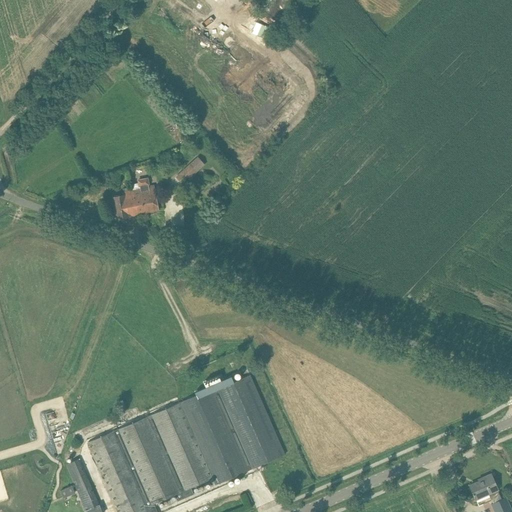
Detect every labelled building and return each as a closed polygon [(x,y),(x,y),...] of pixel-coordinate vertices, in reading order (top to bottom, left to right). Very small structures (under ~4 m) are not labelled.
[(247,3),(244,0),(242,2),(244,4),(241,7),(249,16),(256,10),(249,1),(247,3)] [(192,163),(176,177),(184,185),(199,171),(192,163)] [(148,177),(137,180),(138,187),(140,187),(140,189),(133,190),(137,213),(158,209),(153,186),(149,187),(148,185),(149,185),(148,177)] [(130,215),(137,213),(133,190),(130,191),(129,188),(122,189),(124,195),(113,197),(117,219),(131,216),(130,215)] [(215,485),(285,454),(250,375),(197,398),(196,395),(88,442),(118,511),(153,511),(157,511),(154,504),(175,495),(177,501),(194,494),(191,488),(213,478),(215,485)] [(99,505),(84,472),(79,460),(66,465),(87,510),(99,505)] [(473,495),(474,495),(476,499),(491,493),(495,502),(491,504),(494,511),(511,511),(506,497),(502,499),(490,474),(483,478),(483,480),(470,486),(473,493),(472,493),(473,495)] [(70,485),(59,489),(62,497),(73,493),(70,485)]
